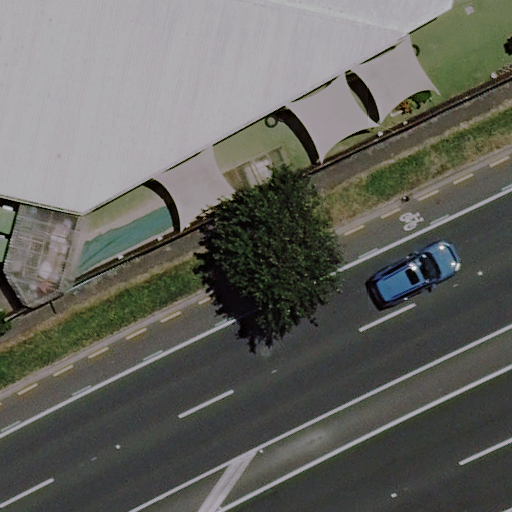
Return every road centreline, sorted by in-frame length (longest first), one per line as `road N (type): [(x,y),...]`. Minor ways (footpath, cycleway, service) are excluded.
road 1 (secondary): [(0,510),(511,261)]
road 2 (secondary): [(511,444),(371,511)]
